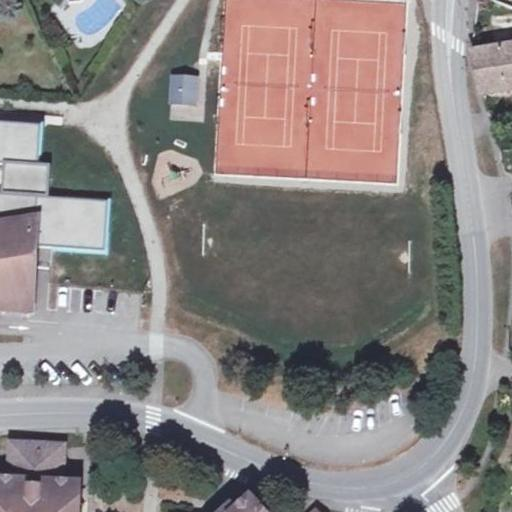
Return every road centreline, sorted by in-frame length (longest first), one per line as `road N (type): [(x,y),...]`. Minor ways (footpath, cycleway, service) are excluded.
road 1 (tertiary): [(451,0),(479,298),(468,401),(443,445),(407,480)]
road 2 (tertiary): [(367,490),(324,488),(152,420),(0,417)]
